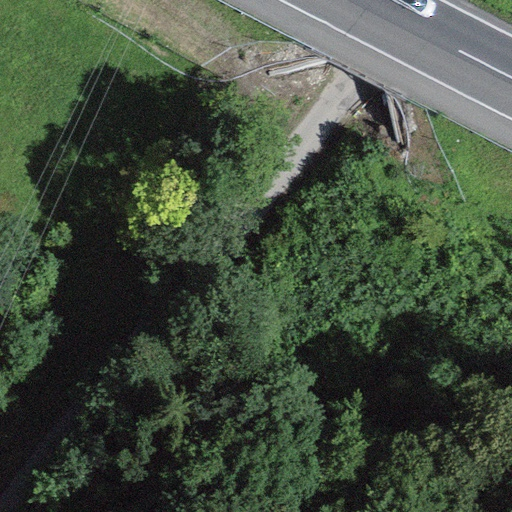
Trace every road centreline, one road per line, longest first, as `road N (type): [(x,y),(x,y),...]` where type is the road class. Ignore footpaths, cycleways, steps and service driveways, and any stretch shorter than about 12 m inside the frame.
road 1 (unclassified): [(420,0),(6,511)]
road 2 (motorway): [(361,0),(511,77)]
